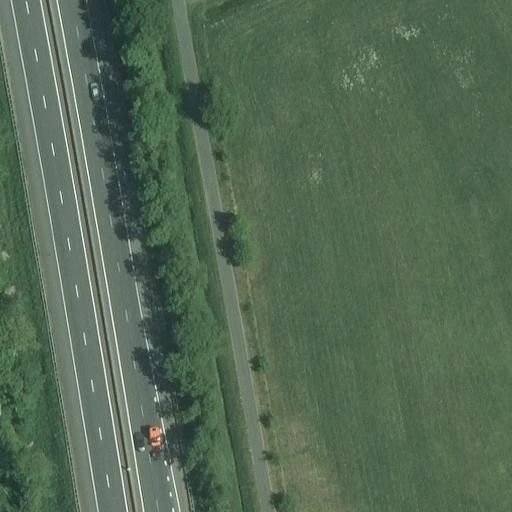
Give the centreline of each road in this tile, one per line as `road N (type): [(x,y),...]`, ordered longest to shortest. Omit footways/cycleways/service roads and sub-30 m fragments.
road 1 (unclassified): [(177,0),(268,511)]
road 2 (motorway): [(27,0),(114,511)]
road 3 (motorway): [(158,511),(72,0)]
